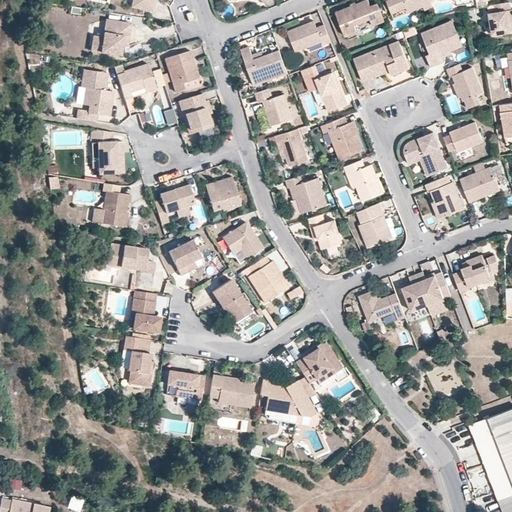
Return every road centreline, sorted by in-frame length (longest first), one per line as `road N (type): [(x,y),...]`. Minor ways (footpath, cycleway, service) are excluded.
road 1 (residential): [(462,511),(442,460),(391,404),(328,306)]
road 2 (residential): [(245,147),(264,206),(321,295)]
road 3 (residential): [(190,332),(250,354),(328,306)]
road 4 (residential): [(379,135),(425,254)]
